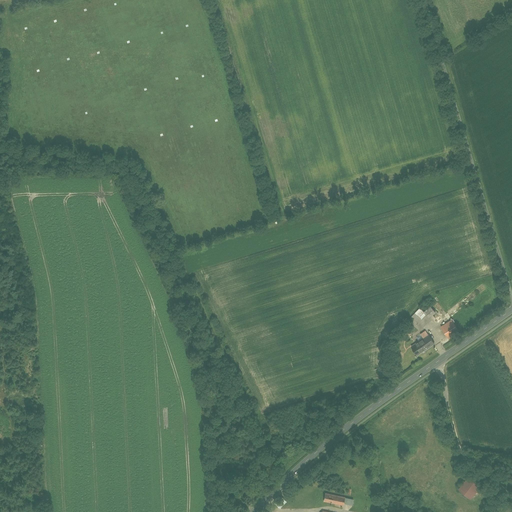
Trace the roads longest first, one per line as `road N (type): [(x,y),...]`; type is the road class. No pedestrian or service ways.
road 1 (track): [(0,144),(124,162),(135,173),(283,476)]
road 2 (residential): [(423,0),(511,296)]
road 3 (tertiary): [(438,355),(337,428),(252,511)]
road 4 (residential): [(511,499),(462,453),(438,355)]
